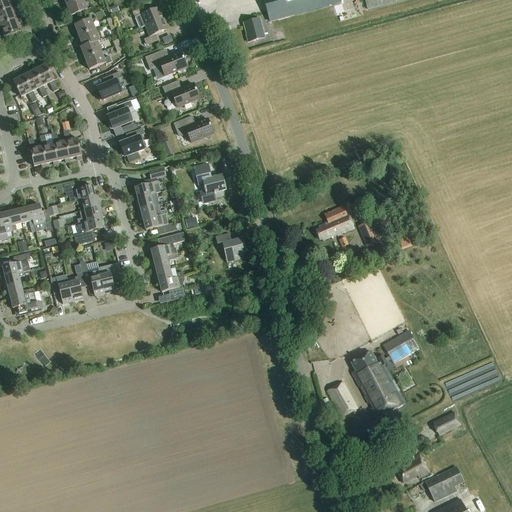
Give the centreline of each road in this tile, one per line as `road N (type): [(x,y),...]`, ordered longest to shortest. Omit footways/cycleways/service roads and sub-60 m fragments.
road 1 (unclassified): [(350,511),(300,374),(243,145),(184,0)]
road 2 (residential): [(102,169),(113,176),(140,282),(136,300),(15,333),(0,327)]
road 3 (residential): [(102,169),(89,114),(44,45)]
